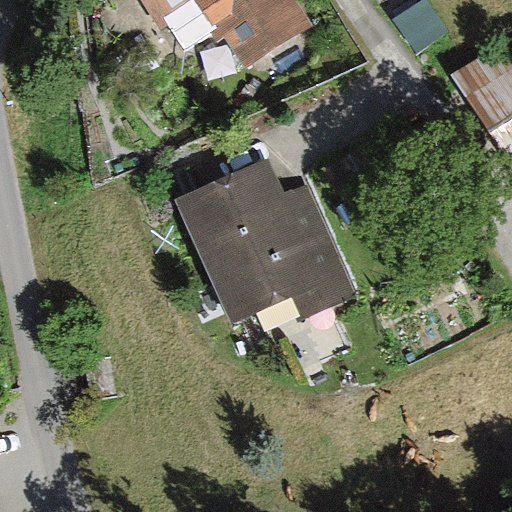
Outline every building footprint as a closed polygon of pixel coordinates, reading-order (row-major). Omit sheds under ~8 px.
[(317,21),(303,0),(158,0),(179,30),(209,10),(248,67),(317,21)] [(417,60),(457,45),(441,3),(401,17),(417,60)] [(511,39),(458,74),(511,157),(511,39)] [(382,124),(378,78),(315,84),(319,130),(382,124)] [(273,152),(182,195),(248,332),(339,289),(273,152)]
